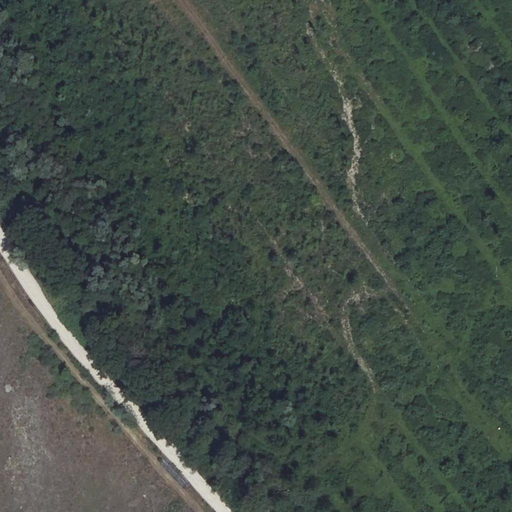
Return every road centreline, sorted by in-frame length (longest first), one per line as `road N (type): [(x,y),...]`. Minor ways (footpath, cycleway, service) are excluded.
road 1 (track): [(482,410),(187,0)]
road 2 (track): [(0,238),(75,351),(223,511)]
